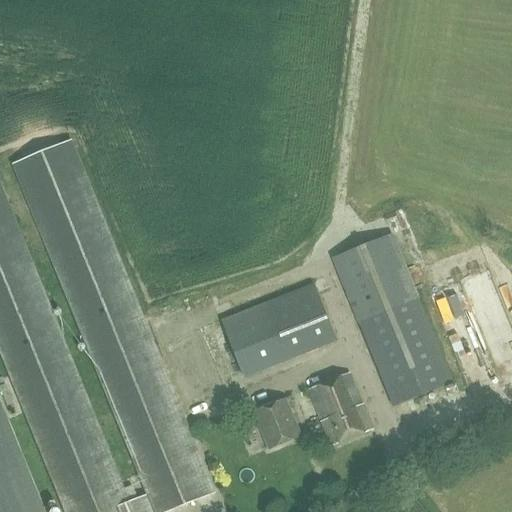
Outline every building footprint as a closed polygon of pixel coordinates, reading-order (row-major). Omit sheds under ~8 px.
[(0,183),(0,352),(65,511),(166,511),(215,492),(72,141),(12,165),(147,496),(137,500),(132,488),(125,491),(0,183)] [(452,384),(417,297),(392,236),(334,259),(394,408),(452,384)] [(246,379),(338,343),(314,284),(221,321),(246,379)] [(373,430),(363,405),(362,405),(350,374),(309,390),(322,422),(321,423),(331,447),(373,430)] [(301,435),(287,400),(255,413),(269,448),(301,435)] [(0,511),(43,511),(0,405),(0,511)]
